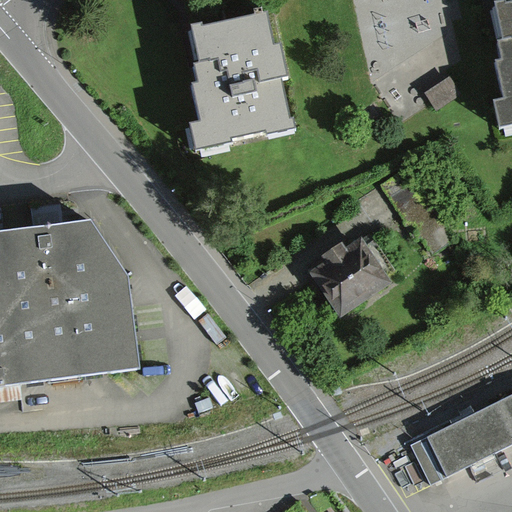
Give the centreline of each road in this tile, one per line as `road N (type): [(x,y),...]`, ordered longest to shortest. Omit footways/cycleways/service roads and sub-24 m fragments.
road 1 (residential): [(347,463),(0,24)]
road 2 (residential): [(347,463),(287,485),(126,511)]
